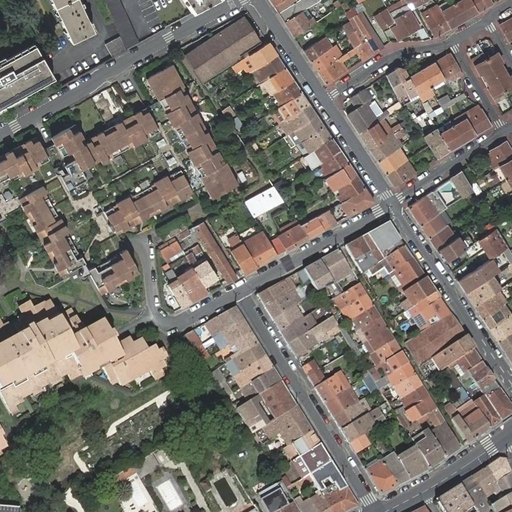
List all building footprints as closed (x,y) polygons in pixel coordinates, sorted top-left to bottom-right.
[(50,0),(71,42),(87,34),(93,31),(86,17),(83,11),(77,0),(50,0)] [(118,0),(103,0),(113,22),(120,36),(126,50),(138,43),(118,0)] [(185,0),(193,12),(215,0),(185,0)] [(269,0),(273,6),(278,13),(284,22),(296,14),(304,9),(319,0),(299,0),(296,2),(294,0),(269,0)] [(415,0),(411,3),(414,8),(431,0),(415,0)] [(463,20),(476,13),(468,0),(460,0),(451,0),(454,4),(463,20)] [(468,0),(476,13),(492,4),(489,0),(468,0)] [(401,2),(387,9),(389,13),(403,6),(401,2)] [(359,3),(354,6),(358,13),(360,12),(363,10),(359,3)] [(451,28),(463,20),(454,4),(441,11),(451,28)] [(406,5),(389,13),(393,19),(409,10),(406,5)] [(441,11),(438,5),(422,14),(425,20),(441,11)] [(350,8),(345,11),(349,21),(355,31),(361,42),(362,44),(366,42),(374,52),(382,47),(360,12),(358,13),(354,6),(353,7),(350,8)] [(296,14),(284,22),(294,36),(315,22),(312,17),(307,20),(303,14),(306,12),(304,9),(296,14)] [(393,19),(389,13),(387,9),(375,16),(384,31),(390,28),(396,24),(393,19)] [(409,10),(393,19),(396,24),(390,28),(393,33),(395,37),(401,34),(402,37),(419,27),(409,10)] [(435,37),(451,28),(441,11),(425,20),(435,37)] [(243,17),(185,56),(202,81),(244,53),(248,50),(260,42),(243,17)] [(511,17),(499,25),(509,41),(511,39),(511,17)] [(355,31),(349,21),(343,25),(348,35),(355,31)] [(384,31),(387,36),(393,33),(390,28),(384,31)] [(354,47),(361,42),(355,31),(348,35),(354,47)] [(105,46),(112,57),(126,50),(120,36),(105,44),(105,46)] [(303,51),(310,61),(331,47),(324,37),(314,44),(304,50),(303,51)] [(276,55),(268,42),(251,54),(248,56),(246,57),(238,62),(243,68),(247,75),(252,71),(257,68),(276,55)] [(362,60),(374,52),(366,42),(362,44),(361,42),(354,47),(338,57),(317,72),(326,84),(347,70),(341,61),(354,53),(358,51),(362,60)] [(0,67),(36,47),(34,43),(0,61),(0,67)] [(0,106),(53,77),(52,75),(36,47),(0,67),(0,106)] [(310,61),(317,72),(338,57),(331,47),(310,61)] [(481,74),(485,81),(495,75),(486,60),(482,53),(470,60),(474,67),(479,75),(481,74)] [(486,60),(495,75),(504,70),(500,63),(502,61),(497,53),(486,60)] [(449,54),(433,63),(443,79),(458,70),(449,54)] [(255,77),(260,84),(270,78),(285,68),(276,55),(257,68),(260,74),(255,77)] [(238,62),(230,68),(234,74),(243,68),(238,62)] [(433,63),(420,70),(429,85),(443,79),(433,63)] [(57,270),(60,276),(64,274),(84,262),(88,268),(87,269),(98,289),(99,290),(101,294),(139,272),(116,232),(203,183),(204,186),(212,199),(229,189),(238,184),(226,162),(224,163),(182,87),(184,86),(172,64),(163,69),(146,79),(158,101),(152,104),(146,107),(88,139),(89,141),(86,143),(75,124),(73,125),(50,137),(54,144),(52,144),(44,149),(43,150),(37,139),(36,136),(0,155),(0,218),(5,215),(17,208),(19,206),(21,203),(29,217),(27,219),(57,270)] [(257,68),(252,71),(255,77),(260,74),(257,68)] [(270,78),(260,84),(262,87),(264,86),(271,95),(273,93),(278,90),(293,80),(285,68),(270,78)] [(399,68),(394,71),(405,93),(410,103),(420,98),(417,91),(409,78),(408,76),(405,69),(399,68)] [(385,75),(397,97),(405,93),(394,71),(394,70),(385,75)] [(420,70),(408,76),(409,78),(417,91),(429,85),(420,70)] [(458,70),(443,79),(445,84),(461,75),(458,70)] [(504,70),(495,75),(503,90),(511,85),(511,79),(510,76),(508,77),(504,70)] [(495,75),(485,81),(489,88),(487,89),(492,97),(503,90),(495,75)] [(429,85),(433,91),(445,84),(443,79),(429,85)] [(277,105),(279,107),(281,106),(301,93),(293,80),(278,90),(273,93),(279,103),(277,105)] [(433,91),(429,85),(417,91),(420,98),(420,100),(421,101),(434,94),(433,91)] [(346,115),(359,134),(383,118),(388,115),(385,111),(382,113),(375,118),(366,106),(370,103),(368,101),(370,100),(363,89),(350,98),(356,108),(346,115)] [(503,90),(492,97),(496,104),(507,97),(503,90)] [(281,106),(279,107),(285,117),(282,119),(283,121),(287,119),(292,115),(309,104),(301,93),(281,106)] [(463,93),(453,98),(456,102),(464,97),(463,93)] [(446,96),(437,100),(440,105),(446,102),(449,100),(446,96)] [(446,102),(440,105),(442,110),(456,102),(453,98),(449,100),(446,102)] [(421,101),(420,100),(413,104),(416,110),(410,114),(413,119),(418,116),(426,111),(422,104),(421,101)] [(375,118),(382,113),(374,101),(370,103),(366,106),(375,118)] [(427,102),(422,104),(426,111),(427,113),(431,110),(427,102)] [(287,119),(283,121),(287,126),(295,120),(298,124),(294,127),(295,129),(299,127),(316,115),(309,104),(292,115),(287,119)] [(481,110),(478,105),(462,114),(465,119),(474,135),(490,126),(481,110)] [(229,107),(223,111),(229,120),(235,116),(229,107)] [(427,113),(426,111),(418,116),(427,129),(434,125),(427,113)] [(295,129),(294,130),(299,139),(296,141),(298,144),(301,142),(324,126),(316,115),(299,127),(295,129)] [(383,118),(359,134),(369,149),(401,127),(399,124),(391,129),(383,118)] [(465,119),(452,126),(462,142),(474,135),(465,119)] [(301,142),(298,144),(300,147),(307,142),(313,151),(332,138),(324,126),(301,142)] [(462,142),(452,126),(439,134),(449,150),(462,142)] [(401,127),(369,149),(378,162),(398,148),(402,145),(397,138),(405,133),(401,127)] [(436,158),(449,150),(439,134),(436,129),(423,137),(428,145),(436,158)] [(340,150),(332,138),(313,151),(312,151),(316,157),(320,163),(340,150)] [(511,151),(506,141),(489,151),(499,166),(511,158),(511,151)] [(252,143),(247,146),(252,153),(257,150),(252,143)] [(398,148),(378,162),(386,174),(403,162),(406,160),(398,148)] [(349,163),(340,150),(320,163),(323,166),(320,168),(327,178),(329,176),(349,163)] [(310,152),(304,156),(312,169),(320,163),(316,157),(312,151),(310,152)] [(485,154),(494,169),(499,166),(489,151),(485,154)] [(511,158),(499,166),(506,179),(511,175),(511,158)] [(394,186),(412,175),(403,162),(386,174),(394,186)] [(357,175),(349,163),(329,176),(327,178),(329,181),(335,190),(337,188),(357,175)] [(468,166),(461,170),(469,182),(476,177),(468,166)] [(461,171),(451,177),(463,196),(473,190),(469,184),(461,171)] [(351,197),(365,188),(357,175),(337,188),(341,194),(338,196),(342,202),(350,197),(351,197)] [(277,193),(273,186),(245,202),(254,217),(283,201),(277,193)] [(350,215),(374,202),(365,188),(351,197),(350,197),(342,202),(340,204),(341,206),(346,213),(348,216),(350,215)] [(408,207),(420,225),(438,213),(446,208),(439,196),(436,198),(432,191),(408,207)] [(482,194),(477,196),(480,202),(482,204),(485,209),(490,206),(482,194)] [(494,213),(490,206),(485,209),(488,214),(489,216),(494,213)] [(331,226),(336,223),(329,209),(323,213),(331,226)] [(308,238),(331,226),(323,213),(301,225),(308,238)] [(438,213),(420,225),(428,237),(445,225),(438,213)] [(187,227),(181,217),(158,232),(164,241),(187,227)] [(294,246),(308,238),(301,225),(300,223),(297,220),(294,221),(284,227),(286,231),(282,233),(277,236),(280,239),(286,250),(294,246)] [(228,282),(237,278),(202,221),(193,226),(228,282)] [(404,246),(388,222),(361,237),(377,264),(404,246)] [(445,225),(428,237),(437,250),(457,236),(455,232),(453,234),(446,225),(445,225)] [(479,239),(478,240),(484,250),(502,237),(496,228),(479,239)] [(190,234),(188,229),(179,235),(182,239),(190,234)] [(257,266),(277,255),(264,233),(244,244),(257,266)] [(244,274),(257,266),(244,244),(239,237),(237,234),(227,240),(233,249),(230,251),(244,274)] [(460,240),(457,236),(437,250),(445,263),(472,244),(473,243),(468,235),(460,240)] [(361,237),(344,246),(362,274),(365,272),(368,270),(377,264),(361,237)] [(502,237),(484,250),(490,259),(492,257),(502,251),(508,247),(502,237)] [(182,250),(174,238),(158,248),(166,260),(169,265),(172,263),(169,258),(182,250)] [(280,239),(271,245),(277,255),(286,250),(280,239)] [(197,245),(191,248),(196,255),(201,251),(197,245)] [(384,268),(388,275),(389,274),(412,258),(404,246),(377,264),(368,270),(372,276),(384,268)] [(511,254),(509,250),(508,247),(502,251),(510,264),(511,262),(511,254)] [(334,283),(352,272),(338,250),(320,260),(326,271),(334,283)] [(204,286),(218,278),(207,260),(201,263),(197,266),(195,262),(196,261),(190,253),(185,255),(191,265),(193,268),(204,286)] [(399,290),(402,293),(403,293),(425,278),(412,258),(389,274),(391,276),(394,274),(397,273),(405,286),(399,290)] [(457,281),(466,294),(492,276),(498,272),(490,259),(457,281)] [(321,274),(315,262),(304,269),(310,280),(321,274)] [(192,302),(208,293),(204,286),(193,268),(188,271),(193,277),(191,278),(187,272),(177,278),(192,302)] [(182,308),(192,302),(177,278),(172,270),(166,273),(172,283),(168,285),(182,308)] [(340,293),(334,283),(326,271),(321,274),(310,280),(317,292),(320,291),(321,292),(327,289),(332,298),(340,293)] [(397,273),(394,274),(395,276),(394,277),(400,286),(398,288),(399,290),(405,286),(397,273)] [(466,294),(474,306),(498,289),(500,288),(492,276),(466,294)] [(293,286),(288,277),(283,280),(288,288),(293,286)] [(400,302),(406,311),(408,310),(435,292),(425,278),(403,293),(407,298),(400,302)] [(288,288),(283,280),(257,295),(265,307),(293,290),(295,289),(293,286),(288,288)] [(346,307),(366,295),(359,284),(341,294),(336,297),(343,308),(346,307)] [(293,290),(265,307),(272,319),(294,306),(298,304),(300,303),(306,299),(299,286),(295,289),(293,290)] [(474,306),(483,319),(504,304),(506,302),(498,289),(474,306)] [(412,317),(439,298),(435,292),(408,310),(412,317)] [(353,318),(373,307),(366,295),(346,307),(353,318)] [(412,317),(422,332),(433,325),(449,314),(446,308),(439,298),(412,317)] [(330,301),(324,304),(331,315),(336,312),(330,301)] [(0,394),(11,415),(18,411),(15,405),(21,402),(20,399),(26,395),(32,392),(33,395),(41,391),(39,388),(45,385),(52,382),(53,384),(60,380),(59,378),(67,373),(70,379),(81,374),(82,375),(92,369),(101,365),(110,381),(112,384),(115,383),(124,378),(126,382),(149,370),(154,379),(164,374),(160,368),(165,365),(161,359),(164,357),(160,351),(157,352),(154,346),(147,350),(142,340),(132,344),(129,338),(116,345),(113,341),(110,334),(102,321),(83,331),(71,310),(58,317),(50,302),(43,305),(42,303),(33,308),(29,302),(19,307),(24,316),(18,319),(8,325),(2,328),(0,324),(0,394)] [(483,319),(490,330),(511,315),(504,304),(483,319)] [(294,306),(272,319),(280,331),(302,318),(294,306)] [(243,319),(235,307),(208,322),(205,323),(213,337),(216,335),(243,319)] [(340,310),(347,321),(353,318),(346,307),(343,308),(340,310)] [(360,329),(380,317),(373,307),(353,318),(354,320),(353,321),(357,328),(358,327),(360,329)] [(406,311),(404,313),(408,319),(412,317),(408,310),(406,311)] [(302,318),(280,331),(287,344),(313,328),(315,326),(307,314),(302,318)] [(408,341),(404,343),(418,367),(448,347),(465,337),(449,314),(433,325),(422,332),(418,334),(408,341)] [(511,316),(511,315),(490,330),(498,341),(511,331),(511,316)] [(313,328),(287,344),(295,356),(313,345),(311,342),(313,341),(315,344),(317,343),(317,344),(322,341),(322,340),(319,336),(323,333),(336,324),(332,316),(315,326),(313,328)] [(364,342),(387,329),(380,317),(360,329),(356,332),(357,334),(359,333),(363,339),(361,340),(363,343),(364,342)] [(213,337),(221,350),(228,345),(250,331),(243,319),(216,335),(213,337)] [(341,325),(338,326),(345,338),(348,336),(341,325)] [(374,352),(394,340),(387,329),(364,342),(366,345),(369,344),(374,352)] [(191,345),(194,349),(201,345),(192,331),(184,335),(191,345)] [(232,360),(258,344),(250,331),(228,345),(230,348),(234,345),(238,352),(234,354),(230,357),(232,360)] [(511,331),(498,341),(511,362),(511,331)] [(348,336),(345,338),(352,350),(355,347),(356,347),(349,336),(348,336)] [(448,347),(418,367),(426,380),(430,377),(448,366),(457,360),(473,349),(465,337),(448,347)] [(381,364),(401,352),(394,340),(374,352),(381,364)] [(234,375),(265,356),(258,344),(232,360),(226,363),(229,367),(234,363),(238,368),(232,372),(234,375)] [(201,345),(194,349),(202,362),(209,357),(201,345)] [(234,345),(230,348),(234,354),(238,352),(234,345)] [(359,361),(362,359),(355,347),(352,350),(359,361)] [(458,364),(464,373),(468,371),(481,361),(473,349),(457,360),(448,366),(450,370),(458,364)] [(386,376),(408,363),(401,352),(381,364),(379,365),(386,376)] [(244,387),(273,368),(265,356),(234,375),(242,388),(244,387)] [(299,363),(302,367),(307,377),(319,370),(313,361),(311,356),(299,363)] [(365,371),(367,372),(370,370),(363,359),(362,359),(359,361),(365,371)] [(486,369),(481,361),(468,371),(472,378),(486,369)] [(393,387),(415,374),(408,363),(386,376),(385,376),(392,387),(393,387)] [(256,390),(259,394),(281,381),(273,368),(244,387),(245,389),(253,385),(256,390)] [(370,370),(367,372),(369,375),(374,383),(378,381),(381,379),(374,368),(370,370)] [(217,369),(210,374),(218,385),(224,382),(225,381),(217,369)] [(493,380),(486,369),(472,378),(479,389),(482,393),(485,398),(500,421),(511,413),(511,407),(499,388),(493,380)] [(319,370),(307,377),(314,388),(326,381),(319,370)] [(326,381),(314,388),(324,403),(345,389),(349,387),(340,372),(326,381)] [(471,400),(456,379),(452,373),(447,376),(466,404),(471,400)] [(422,385),(415,374),(393,387),(400,399),(402,398),(422,385)] [(362,379),(371,394),(379,389),(374,383),(369,375),(363,378),(362,379)] [(430,377),(426,380),(432,389),(436,387),(433,382),(431,379),(430,377)] [(259,394),(236,408),(246,425),(251,433),(267,424),(272,421),(296,406),(281,381),(259,394)] [(379,389),(382,394),(385,392),(378,381),(374,383),(379,389)] [(218,385),(227,397),(232,394),(224,382),(218,385)] [(244,387),(242,388),(247,396),(256,390),(253,385),(245,389),(244,387)] [(409,409),(429,397),(422,385),(402,398),(407,406),(409,409)] [(349,387),(345,389),(354,404),(357,403),(358,402),(349,387)] [(345,389),(324,403),(333,418),(354,404),(345,389)] [(485,398),(482,393),(479,394),(481,397),(472,402),(490,428),(500,421),(485,398)] [(427,414),(436,409),(429,397),(409,409),(405,412),(407,416),(411,413),(416,421),(427,414)] [(354,404),(333,418),(341,430),(365,415),(371,411),(364,399),(358,402),(357,403),(354,404)] [(456,415),(473,440),(490,428),(472,402),(471,400),(466,404),(456,410),(458,413),(456,415)] [(445,410),(466,444),(473,440),(456,415),(453,410),(455,409),(452,405),(445,410)] [(275,436),(280,433),(304,418),(296,406),(272,421),(267,424),(275,436)] [(365,415),(341,430),(348,443),(364,434),(374,427),(377,426),(385,421),(382,415),(384,414),(380,406),(379,407),(377,408),(371,411),(365,415)] [(405,412),(409,409),(407,406),(395,414),(395,415),(396,417),(401,414),(405,412)] [(428,417),(437,411),(436,409),(427,414),(428,417)] [(444,459),(460,448),(437,411),(428,417),(436,429),(429,434),(444,459)] [(396,417),(404,428),(408,425),(401,414),(396,417)] [(304,418),(280,433),(288,446),(312,431),(304,418)] [(270,439),(275,436),(267,424),(262,427),(270,439)] [(429,469),(444,459),(429,434),(427,431),(423,434),(419,436),(415,430),(407,435),(415,447),(429,469)] [(288,446),(281,450),(283,453),(285,452),(291,461),(320,444),(312,431),(288,446)] [(364,434),(348,443),(355,453),(370,443),(364,434)] [(180,451),(172,439),(161,447),(169,458),(180,451)] [(320,444),(291,461),(302,478),(309,474),(330,461),(320,444)] [(409,479),(429,469),(415,447),(396,458),(409,479)] [(380,461),(396,486),(409,479),(396,458),(393,453),(380,461)] [(156,466),(148,455),(147,456),(135,464),(142,475),(156,466)] [(499,459),(488,466),(501,489),(504,494),(506,498),(510,505),(511,505),(511,504),(511,473),(506,459),(499,459)] [(365,470),(380,494),(396,486),(380,461),(380,460),(365,470)] [(331,511),(344,511),(358,505),(330,461),(309,474),(312,480),(318,489),(331,511)] [(142,475),(135,464),(133,465),(135,470),(140,477),(142,475)] [(235,474),(230,466),(226,469),(230,476),(235,474)] [(488,466),(472,476),(486,500),(501,489),(488,466)] [(121,482),(117,474),(106,481),(110,488),(121,482)] [(298,480),(301,486),(312,480),(309,474),(302,478),(298,480)] [(472,476),(461,484),(473,505),(477,511),(493,511),(493,510),(490,511),(487,511),(481,502),(486,500),(472,476)] [(211,487),(207,479),(200,483),(205,490),(211,487)] [(298,480),(289,486),(286,488),(289,493),(301,486),(298,480)] [(266,511),(295,511),(300,510),(297,506),(293,501),(289,493),(286,488),(281,481),(257,495),(266,511)] [(473,505),(461,484),(450,490),(451,491),(439,499),(438,501),(445,511),(477,511),(476,511),(466,511),(473,505)] [(319,497),(311,502),(316,511),(331,511),(318,489),(315,491),(319,497)] [(300,510),(300,511),(316,511),(311,502),(309,503),(307,500),(303,503),(299,497),(293,501),(297,506),(300,510)] [(499,511),(510,505),(506,498),(491,507),(493,510),(493,511),(499,511)] [(0,511),(17,511),(18,505),(0,503),(0,511)]
